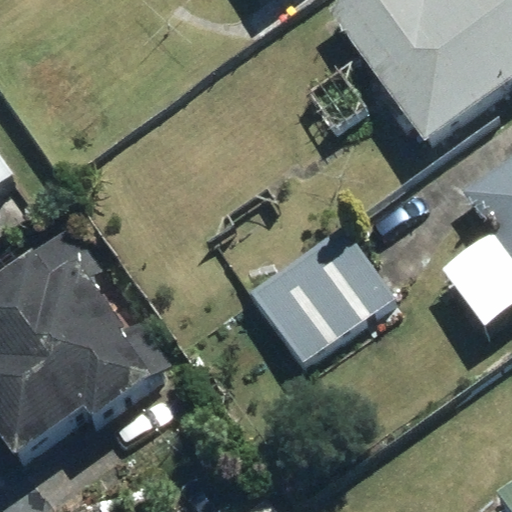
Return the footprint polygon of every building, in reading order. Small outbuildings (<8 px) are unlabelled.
[(264,0),(274,13),(290,0),(264,0)] [(420,0),(375,0),(331,33),(429,166),(511,104),(511,8),(506,0),(443,0),(429,11),(420,0)] [(0,198),(17,185),(0,162),(0,198)] [(511,172),(460,211),(491,253),(445,287),(484,339),(511,318),(511,172)] [(99,448),(156,400),(130,363),(161,337),(74,233),(0,295),(0,460),(26,492),(91,438),(99,448)] [(303,383),(400,310),(346,238),(249,311),(303,383)] [(511,511),(511,490),(494,504),(499,511),(511,511)]
